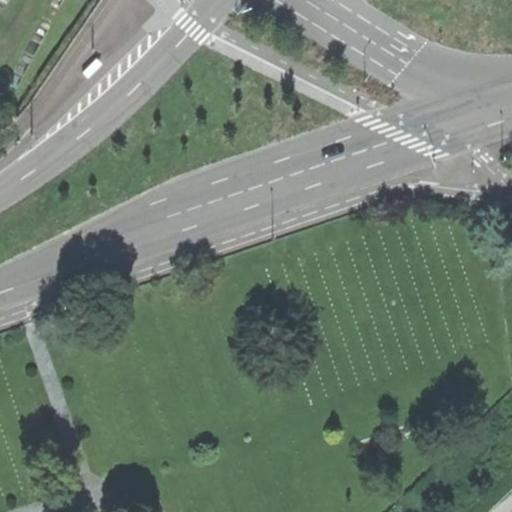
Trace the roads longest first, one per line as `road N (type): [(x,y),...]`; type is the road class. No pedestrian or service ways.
road 1 (secondary): [(0,292),(190,200),(505,92)]
road 2 (secondary): [(220,0),(122,101),(0,193)]
road 3 (secondary): [(341,28),(407,61),(505,92)]
